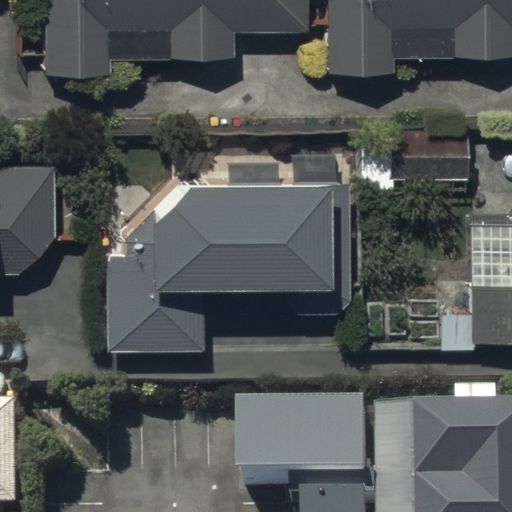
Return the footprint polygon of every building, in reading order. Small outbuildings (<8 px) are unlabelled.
[(296,21),(295,0),(36,0),(37,64),(101,64),(101,48),(223,48),(223,21),(296,21)] [(511,0),(318,0),(319,61),(382,61),(382,49),(508,49),(508,23),(511,23),(511,0)] [(459,125),(381,121),(381,173),(459,173),(459,125)] [(41,158),(0,156),(0,267),(4,267),(41,231),(41,158)] [(312,172),(312,164),(135,169),(134,186),(99,186),(98,338),(195,339),(195,271),(275,272),(275,292),(276,293),(276,294),(277,296),(278,297),(279,297),(279,298),(280,299),(281,299),(281,300),(282,300),(283,301),(284,301),(285,301),(286,301),(287,302),(288,302),(289,302),(290,302),(291,301),(328,301),(329,301),(330,300),(331,300),(332,299),(333,298),(334,297),(335,296),(336,295),(337,294),(337,293),(338,292),(338,291),(339,291),(339,290),(339,289),(340,288),(340,287),(340,286),(340,285),(341,284),(341,283),(341,282),(341,281),(341,172),(312,172)] [(511,204),(500,204),(500,275),(463,275),(463,333),(511,333),(511,204)] [(459,413),(378,413),(377,511),(511,511),(511,411),(499,412),(499,394),(457,394),(459,413)] [(0,511),(14,511),(15,408),(0,408),(0,511)] [(364,511),(366,408),(238,408),(237,483),(287,483),(286,504),(299,503),(298,511),(364,511)]
